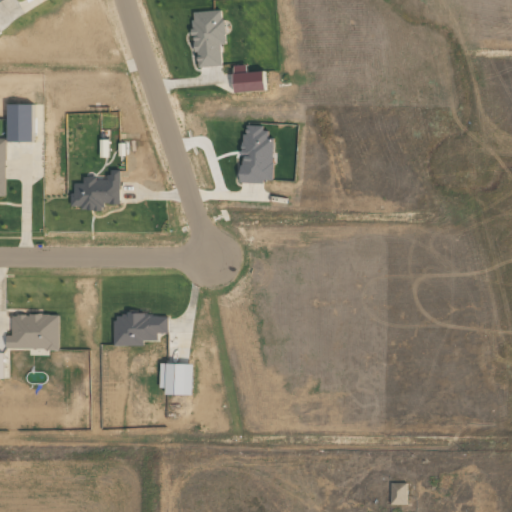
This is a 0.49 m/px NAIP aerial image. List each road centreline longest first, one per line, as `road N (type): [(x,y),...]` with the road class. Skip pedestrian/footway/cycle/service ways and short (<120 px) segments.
road 1 (residential): [(124,0),(207,246)]
road 2 (residential): [(207,246),(196,255),(0,254)]
